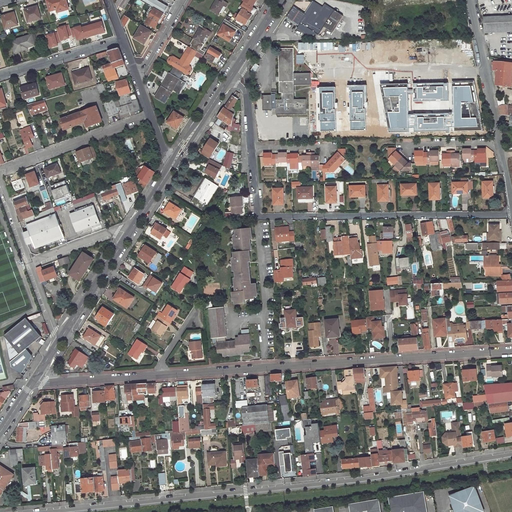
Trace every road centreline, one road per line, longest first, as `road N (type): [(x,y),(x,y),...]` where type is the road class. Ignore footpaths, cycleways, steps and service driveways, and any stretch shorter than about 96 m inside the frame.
road 1 (residential): [(511,454),(51,511)]
road 2 (residential): [(232,75),(246,90),(258,217),(511,214)]
road 3 (residential): [(161,375),(511,351)]
road 4 (unknown): [(487,69),(340,70),(326,78),(322,123),(298,126)]
road 5 (residential): [(471,0),(511,196)]
road 6 (residential): [(0,173),(152,115)]
road 7 (residential): [(0,76),(123,41)]
road 8 (residential): [(35,379),(161,375)]
